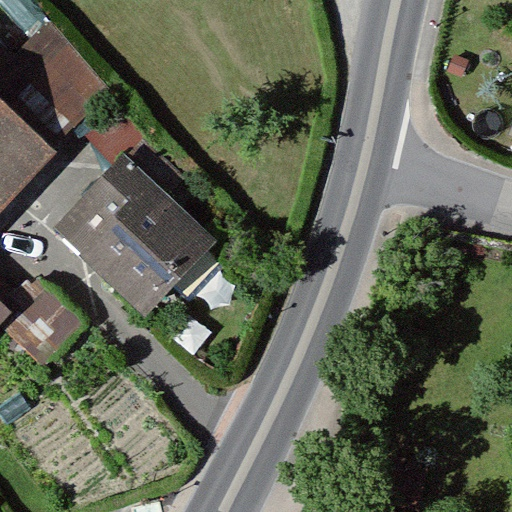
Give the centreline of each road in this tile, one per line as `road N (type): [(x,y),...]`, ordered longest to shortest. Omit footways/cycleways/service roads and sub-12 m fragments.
road 1 (tertiary): [(223,511),(302,349),(363,163)]
road 2 (tertiary): [(363,163),(403,0)]
road 3 (residential): [(363,163),(511,202)]
